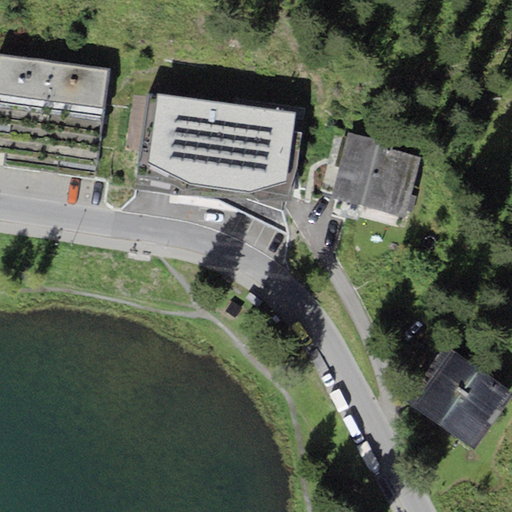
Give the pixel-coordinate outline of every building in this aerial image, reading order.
[(110,70),(0,55),(0,163),(96,176),(110,70)] [(306,112),(146,90),(134,178),(288,199),(299,166),(306,112)] [(332,197),(370,207),(386,144),(348,135),(332,197)] [(423,154),(386,144),(370,207),(407,217),(423,154)] [(116,262),(112,274),(142,282),(146,270),(116,262)] [(438,422),(479,366),(448,344),(407,399),(438,422)] [(511,390),(479,366),(438,422),(474,447),(511,394),(511,390)]
